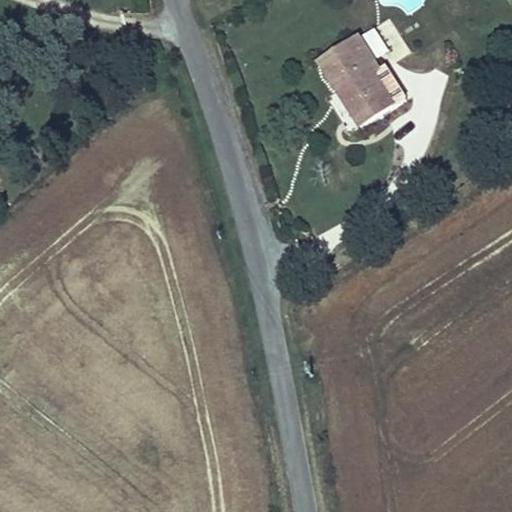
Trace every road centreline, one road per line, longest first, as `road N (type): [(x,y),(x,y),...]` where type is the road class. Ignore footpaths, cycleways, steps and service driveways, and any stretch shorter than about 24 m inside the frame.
road 1 (tertiary): [(175,0),(256,258),(303,511)]
road 2 (unknown): [(191,46),(5,0)]
